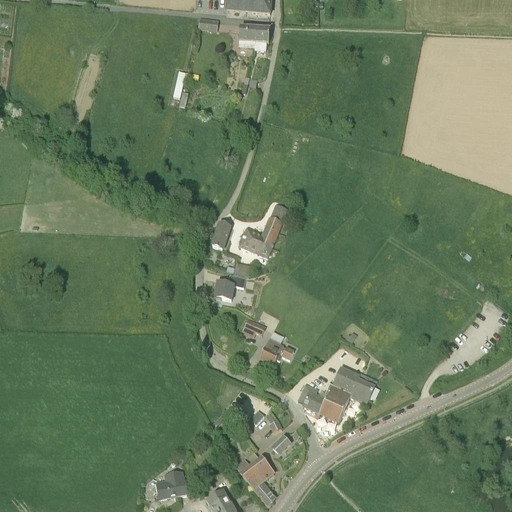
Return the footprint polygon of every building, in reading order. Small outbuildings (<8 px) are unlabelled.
[(243,15),(244,0),(227,0),(226,13),(243,15)] [(271,0),(244,0),(243,15),(270,17),(271,0)] [(218,23),(199,20),(198,32),(217,34),(218,23)] [(254,53),(256,31),(247,30),(247,31),(240,30),(239,43),(239,50),(254,51),(254,53)] [(254,53),(256,54),(266,54),(267,46),(269,46),(270,32),(256,31),(254,53)] [(185,80),(186,75),(179,74),(177,83),(184,84),(185,80)] [(248,87),(247,88),(248,88),(255,90),(258,82),(250,80),(248,87)] [(176,86),(173,100),(180,101),(183,88),(176,86)] [(188,96),(182,95),(179,109),(185,110),(188,96)] [(270,221),(282,225),(288,212),(275,207),(270,221)] [(283,226),(282,225),(270,221),(268,220),(261,237),(247,231),(239,249),(268,261),(269,259),(283,226)] [(223,253),(228,239),(231,230),(220,226),(212,249),(223,253)] [(162,247),(173,248),(174,239),(163,238),(162,247)] [(236,276),(250,278),(250,267),(237,266),(236,276)] [(215,299),(233,303),(235,289),(244,291),(245,281),(229,278),(228,287),(218,286),(215,299)] [(248,322),(241,335),(253,341),(256,336),(262,338),(265,331),(248,322)] [(345,341),(351,346),(357,338),(353,335),(352,335),(350,338),(348,337),(345,341)] [(274,368),(277,363),(280,364),(282,360),(289,363),(294,354),(286,349),(286,350),(284,349),(284,348),(269,341),(259,361),(274,368)] [(361,377),(360,379),(341,370),(333,389),(327,402),(316,397),(318,393),(305,387),(298,403),(304,406),(303,409),(320,417),(320,418),(338,426),(350,400),(354,402),(356,398),(369,404),(370,400),(377,384),(361,377)] [(264,419),(258,413),(250,422),(256,428),(264,419)] [(275,422),(270,416),(265,419),(270,426),(275,422)] [(220,418),(210,428),(218,440),(230,430),(220,418)] [(273,435),(282,431),(278,422),(269,427),(273,435)] [(299,446),(303,444),(301,441),(302,440),(299,434),(293,436),(297,443),(298,442),(299,446)] [(284,440),(273,451),(278,457),(290,446),(284,440)] [(254,492),(261,502),(268,509),(275,502),(262,486),(274,477),(262,460),(250,469),(245,461),(235,468),(241,475),(254,492)] [(188,498),(185,480),(184,480),(183,474),(164,477),(165,483),(155,485),(159,503),(188,498)] [(234,511),(227,500),(223,492),(205,503),(210,510),(209,510),(209,511),(234,511)]
